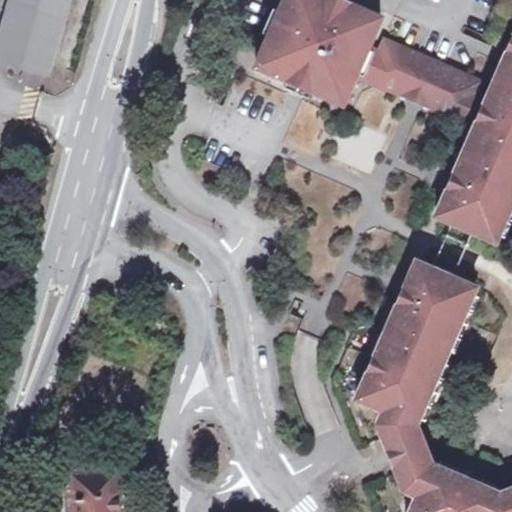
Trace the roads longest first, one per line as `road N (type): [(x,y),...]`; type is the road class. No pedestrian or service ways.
road 1 (unknown): [(190,66),(354,147),(371,181),(318,296),(317,357),(330,408),(324,434),(272,470)]
road 2 (residential): [(219,0),(198,36),(175,122),(177,181),(193,200),(240,220),(242,238),(225,263)]
road 3 (secondary): [(7,444),(89,247)]
road 4 (secondary): [(54,238),(7,444)]
road 5 (secondary): [(103,193),(148,0)]
road 6 (secondary): [(127,0),(70,181)]
road 7 (unclassified): [(248,422),(225,263)]
road 8 (unclassified): [(225,263),(180,223),(103,193)]
